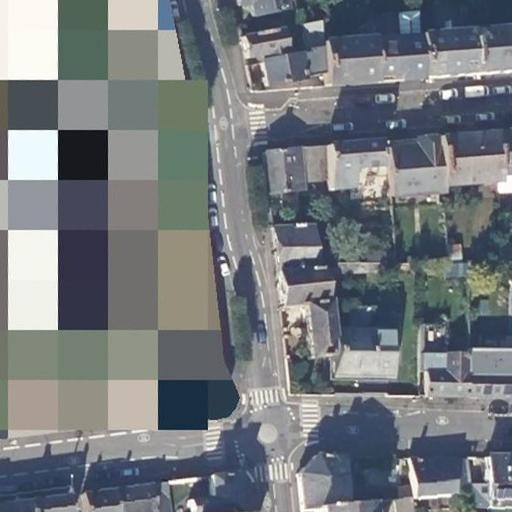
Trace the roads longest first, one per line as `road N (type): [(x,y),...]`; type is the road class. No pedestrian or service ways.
road 1 (residential): [(221,126),(265,435)]
road 2 (residential): [(221,126),(511,104)]
road 3 (tertiary): [(265,435),(0,463)]
road 4 (residential): [(511,427),(265,435)]
road 5 (residential): [(190,0),(221,126)]
